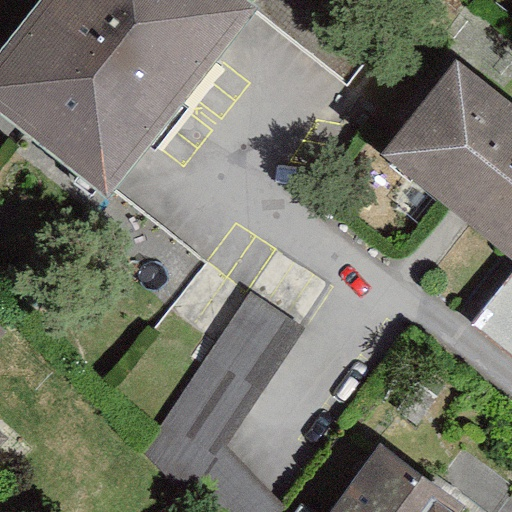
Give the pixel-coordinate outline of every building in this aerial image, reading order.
[(13,0),(0,17),(0,126),(84,193),(233,5),(227,0),(13,0)] [(464,322),(511,360),(511,120),(438,61),(362,154),(506,271),(464,322)] [(124,263),(177,293),(201,253),(148,222),(124,263)] [(275,511),(277,510),(221,455),(303,330),(241,290),(134,452),(191,511),(275,511)] [(341,428),(281,511),(453,511),(455,509),(341,428)]
